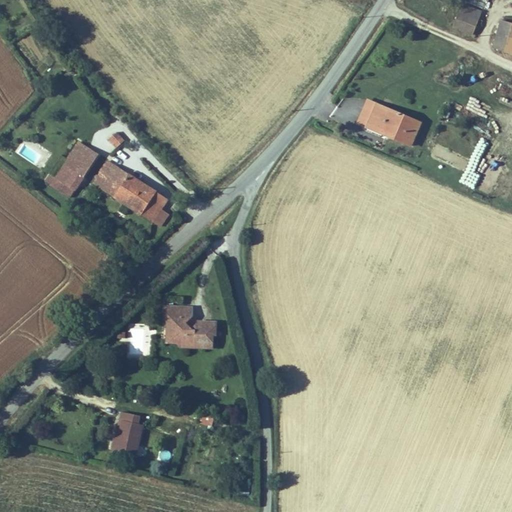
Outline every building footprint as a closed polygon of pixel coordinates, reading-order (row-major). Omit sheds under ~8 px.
[(497,15),(477,7),(473,15),(493,24),(497,15)] [(493,24),(473,15),(467,29),(487,38),(493,24)] [(441,112),(398,92),(387,114),(431,134),(441,112)] [(117,148),(125,139),(116,131),(108,140),(117,148)] [(92,141),(79,159),(98,172),(111,154),(92,141)] [(79,159),(63,183),(82,196),(98,172),(79,159)] [(122,159),(107,182),(167,222),(182,200),(122,159)] [(479,190),(486,165),(473,161),(466,186),(479,190)] [(491,164),(478,192),(491,198),(504,170),(491,164)] [(164,308),(154,339),(159,341),(164,342),(161,349),(188,357),(189,353),(202,357),(206,347),(207,347),(211,336),(195,331),(189,337),(181,329),(186,324),(189,316),(164,308)] [(202,357),(189,353),(188,357),(201,362),(202,357)] [(142,411),(138,409),(130,435),(134,436),(142,411)] [(161,416),(142,411),(134,436),(130,435),(126,447),(156,456),(165,427),(159,425),(161,416)] [(168,419),(161,416),(159,425),(165,427),(168,419)] [(220,427),(220,418),(200,417),(200,426),(220,427)]
